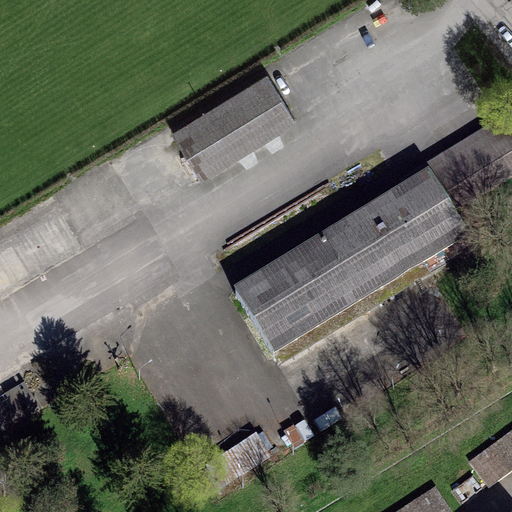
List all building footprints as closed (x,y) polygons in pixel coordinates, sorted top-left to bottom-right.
[(261,74),(168,134),(198,180),(291,120),(261,74)] [(511,135),(500,116),(419,167),(426,179),(451,220),(511,181),(511,135)] [(426,179),(229,299),(269,366),(467,246),(451,220),(426,179)] [(54,209),(0,239),(0,305),(82,259),(54,209)] [(27,386),(0,402),(0,441),(44,415),(27,386)] [(511,470),(511,428),(468,461),(488,488),(511,470)] [(256,438),(200,472),(215,496),(271,462),(256,438)] [(452,511),(435,486),(395,511),(452,511)]
